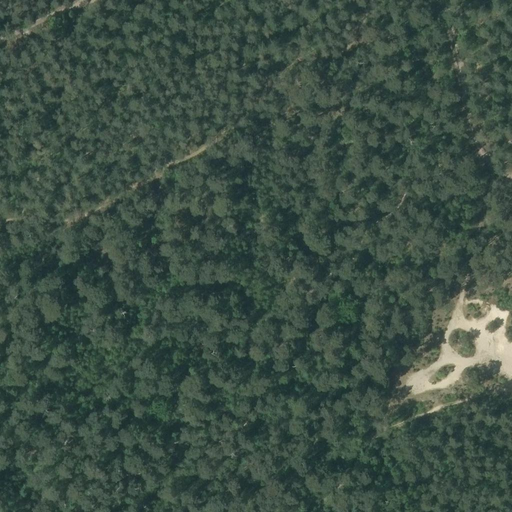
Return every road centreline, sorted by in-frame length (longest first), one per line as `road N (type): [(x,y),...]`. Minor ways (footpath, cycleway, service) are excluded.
road 1 (track): [(363,0),(346,53),(296,63),(205,145),(79,217),(0,228)]
road 2 (track): [(511,174),(495,171),(431,0)]
